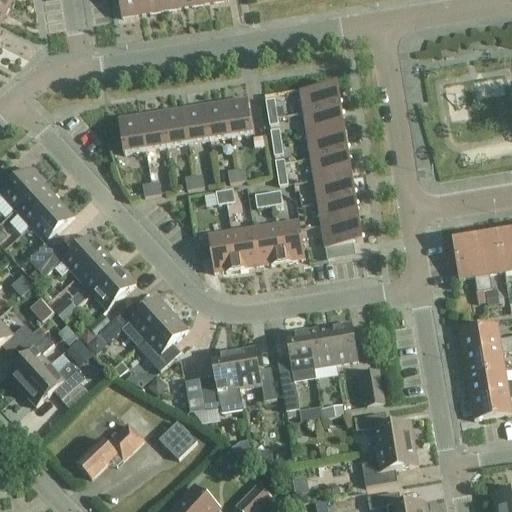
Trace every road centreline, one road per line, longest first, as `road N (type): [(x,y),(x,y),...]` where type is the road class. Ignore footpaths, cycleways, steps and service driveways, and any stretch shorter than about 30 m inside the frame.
road 1 (residential): [(417,288),(251,314),(211,309),(13,102)]
road 2 (residential): [(81,72),(379,23)]
road 3 (residential): [(379,23),(410,213)]
road 4 (residential): [(456,467),(445,451),(417,288)]
road 5 (residential): [(511,2),(379,23)]
